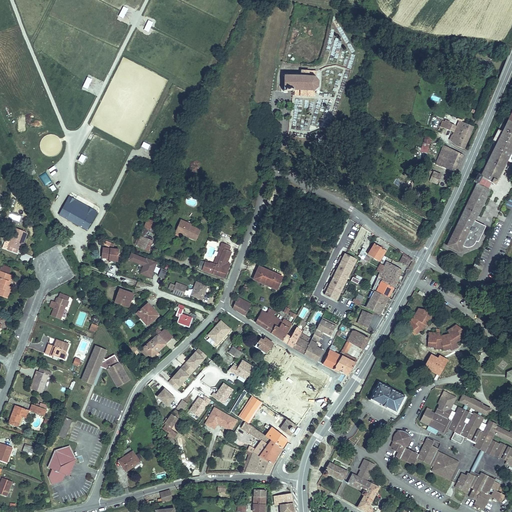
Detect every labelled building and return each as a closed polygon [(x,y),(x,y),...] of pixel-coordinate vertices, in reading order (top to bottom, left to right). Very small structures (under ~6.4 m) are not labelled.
[(299,77),(284,76),(284,82),(283,92),(285,93),(286,90),(292,91),(293,88),(294,88),(294,93),(314,95),(314,92),(314,91),(313,90),(316,86),(317,87),(317,86),(316,85),(317,82),(318,81),(318,80),(317,80),(313,78),(314,72),(300,71),(299,77)] [(511,111),(506,124),(503,130),(505,131),(511,134),(511,111)] [(458,120),(448,115),(443,127),(453,131),(458,120)] [(453,134),(451,139),(456,144),(464,147),(471,130),(464,127),(466,122),(461,120),(457,128),(456,127),(454,132),(456,133),(456,135),(453,134)] [(473,125),(466,122),(464,127),(471,130),(473,125)] [(511,134),(505,131),(503,130),(501,134),(488,162),(482,173),(476,170),(472,181),(477,183),(458,225),(459,225),(453,238),(451,237),(448,246),(458,251),(461,245),(464,246),(465,246),(466,247),(467,247),(468,247),(469,247),(470,246),(471,246),(472,245),(473,245),(474,244),(475,243),(476,242),(478,243),(485,227),(476,224),(507,160),(511,162),(511,159),(511,160),(511,159),(511,134)] [(431,139),(426,136),(422,149),(428,150),(431,139)] [(453,150),(442,145),(438,153),(434,163),(453,170),(460,153),(458,153),(456,152),(453,150)] [(431,173),(432,174),(429,181),(437,184),(441,174),(433,171),(433,172),(432,171),(431,173)] [(80,199),(76,205),(84,209),(87,203),(80,199)] [(84,209),(76,205),(69,217),(89,228),(96,216),(84,209)] [(182,217),(177,228),(183,231),(185,229),(187,231),(186,233),(196,238),(201,228),(191,223),(192,221),(182,217)] [(145,218),(143,223),(148,226),(152,228),(155,222),(145,218)] [(147,229),(144,227),(137,245),(149,251),(154,240),(144,235),(147,229)] [(16,256),(19,249),(23,237),(14,233),(6,253),(16,256)] [(218,262),(214,271),(224,275),(229,260),(225,259),(230,245),(225,243),(224,246),(222,251),(218,262)] [(374,243),(367,253),(379,261),(386,251),(374,243)] [(120,259),(121,248),(106,246),(104,256),(111,256),(112,257),(112,258),(120,259)] [(217,249),(213,260),(218,262),(222,251),(217,249)] [(336,301),(355,258),(339,251),(321,294),(336,301)] [(156,271),(160,261),(151,258),(150,259),(134,252),(132,257),(148,264),(145,272),(155,275),(156,271)] [(206,259),(203,267),(214,271),(218,262),(213,260),(212,262),(206,259)] [(386,274),(385,273),(383,276),(381,279),(393,286),(396,280),(403,268),(391,262),(387,267),(384,266),(381,269),(387,272),(386,274)] [(169,277),(172,269),(165,267),(162,274),(169,277)] [(257,267),(254,277),(263,281),(264,278),(266,279),(266,281),(268,283),(272,284),(273,281),(276,282),(279,274),(257,267)] [(6,289),(8,284),(10,280),(8,279),(10,273),(0,269),(0,293),(7,296),(9,290),(6,289)] [(375,285),(374,288),(388,296),(393,286),(381,279),(383,276),(378,274),(377,278),(378,279),(380,280),(377,286),(375,285)] [(180,280),(177,288),(186,291),(189,283),(180,280)] [(197,281),(191,293),(202,297),(207,284),(197,281)] [(122,288),(117,301),(130,306),(133,298),(131,298),(133,292),(122,288)] [(370,296),(365,306),(368,307),(379,313),(380,310),(388,296),(374,288),(372,288),(368,295),(370,296)] [(356,293),(353,300),(355,301),(356,302),(358,302),(360,303),(361,300),(359,299),(361,295),(356,293)] [(238,295),(234,306),(234,307),(241,311),(246,314),(252,303),(238,295)] [(53,312),(50,320),(60,324),(67,305),(57,301),(55,307),(50,305),(48,311),(53,312)] [(148,301),(139,313),(143,316),(144,314),(151,319),(157,311),(150,306),(151,304),(148,301)] [(182,313),(178,322),(190,327),(194,319),(197,320),(198,316),(191,313),(189,316),(184,313),(185,310),(179,307),(178,311),(182,313)] [(277,335),(284,339),(293,322),(295,317),(298,313),(292,310),(291,311),(292,312),(291,314),(293,315),(290,320),(286,317),(284,320),(275,315),(278,310),(271,307),(268,312),(263,309),(260,313),(266,316),(261,324),(267,327),(277,335)] [(434,312),(419,308),(416,312),(414,315),(413,316),(412,317),(410,318),(401,325),(403,328),(405,327),(406,329),(408,328),(413,334),(419,330),(421,332),(424,329),(427,325),(428,322),(430,319),(432,320),(434,312)] [(367,328),(372,315),(362,311),(357,323),(367,328)] [(266,316),(260,313),(257,320),(259,322),(261,324),(266,316)] [(125,322),(130,328),(134,325),(130,319),(125,322)] [(221,320),(209,333),(218,341),(229,327),(221,320)] [(296,323),(293,322),(284,339),(293,345),(300,332),(298,331),(300,328),(297,326),(296,328),(294,326),(296,323)] [(435,333),(430,332),(428,346),(435,347),(435,349),(443,349),(444,352),(449,348),(450,350),(458,344),(455,340),(461,336),(462,337),(468,332),(456,324),(447,330),(448,330),(449,332),(442,335),(440,335),(440,330),(437,329),(435,333)] [(89,333),(95,335),(97,329),(91,326),(89,333)] [(162,327),(158,331),(167,339),(171,335),(162,327)] [(352,331),(347,341),(351,343),(355,346),(360,349),(362,350),(369,338),(355,330),(352,331)] [(167,339),(158,331),(143,348),(153,358),(165,345),(163,343),(167,339)] [(309,338),(300,332),(293,345),(305,352),(312,337),(310,336),(309,338)] [(320,343),(318,342),(321,336),(320,336),(314,333),(312,337),(305,352),(318,359),(324,349),(318,345),(320,343)] [(256,345),(268,352),(274,344),(264,337),(264,338),(261,337),(256,345)] [(59,354),(62,355),(64,350),(66,351),(69,342),(56,338),(54,343),(49,341),(45,351),(54,354),(55,350),(60,351),(59,354)] [(347,341),(341,351),(344,353),(342,356),(356,362),(357,359),(352,357),(346,354),(351,343),(347,341)] [(135,343),(131,348),(134,352),(139,347),(135,343)] [(130,377),(115,352),(106,357),(103,356),(107,348),(95,344),(82,378),(93,382),(100,364),(103,365),(107,367),(118,384),(130,377)] [(242,351),(233,345),(229,350),(238,356),(242,351)] [(170,381),(176,387),(207,353),(200,347),(197,351),(196,350),(187,360),(188,361),(185,364),(182,368),(181,366),(171,376),(173,378),(170,381)] [(339,354),(331,350),(327,359),(324,364),(335,369),(341,371),(343,371),(349,374),(356,362),(342,356),(344,353),(341,351),(339,354)] [(75,357),(72,364),(78,366),(81,359),(75,357)] [(247,378),(254,365),(242,358),(238,366),(233,363),(229,369),(235,372),(235,371),(239,373),(247,378)] [(299,376),(295,381),(300,385),(316,396),(328,377),(311,369),(300,362),(296,369),(301,372),(299,376)] [(96,383),(103,365),(100,364),(93,382),(96,383)] [(37,373),(32,388),(42,392),(48,374),(50,374),(51,370),(40,366),(38,370),(37,369),(36,373),(37,373)] [(292,372),(287,380),(290,382),(295,381),(299,376),(292,372)] [(280,375),(278,378),(289,385),(290,382),(287,380),(280,375)] [(406,395),(380,382),(372,399),(377,401),(380,402),(385,405),(397,412),(406,395)] [(175,394),(162,385),(158,390),(156,393),(161,397),(170,402),(175,394)] [(316,396),(300,385),(289,402),(288,402),(287,404),(286,404),(281,411),(273,407),(272,409),(287,418),(297,425),(316,396)] [(197,391),(193,388),(187,396),(191,399),(197,391)] [(435,413),(431,411),(431,410),(427,408),(420,421),(445,434),(447,429),(455,433),(451,439),(461,444),(464,438),(476,444),(474,447),(493,457),(494,455),(506,461),(505,464),(511,467),(511,431),(510,431),(510,432),(496,426),(497,425),(489,421),(483,432),(478,429),(483,418),(484,417),(474,412),(468,424),(464,422),(469,412),(459,407),(452,421),(447,418),(451,410),(450,410),(456,398),(444,391),(438,403),(439,404),(435,413)] [(492,409),(482,404),(483,403),(471,397),(471,398),(462,394),(459,402),(488,416),(492,409)] [(189,411),(200,417),(208,402),(196,396),(189,411)] [(170,402),(161,397),(159,400),(167,406),(170,402)] [(211,419),(203,414),(197,422),(212,433),(223,418),(229,423),(233,416),(229,413),(234,407),(220,398),(211,410),(217,414),(211,419)] [(187,403),(182,399),(177,408),(182,411),(187,403)] [(15,403),(11,416),(15,417),(13,422),(19,424),(22,414),(27,416),(30,408),(15,403)] [(34,404),(32,410),(44,414),(46,408),(34,404)] [(162,428),(169,432),(172,427),(182,414),(177,410),(172,414),(162,428)] [(66,418),(59,436),(64,438),(71,421),(66,418)] [(287,418),(281,427),(291,434),(294,429),(297,425),(287,418)] [(255,450),(273,463),(283,447),(266,435),(261,431),(246,421),(242,427),(262,440),(255,450)] [(266,435),(269,430),(264,426),(261,431),(266,435)] [(266,435),(283,447),(289,437),(279,430),(272,426),(269,430),(266,435)] [(281,427),(279,430),(289,437),(291,434),(281,427)] [(174,428),(171,433),(167,440),(172,443),(174,442),(177,437),(174,436),(177,430),(174,428)] [(390,446),(390,447),(396,437),(402,441),(406,433),(405,432),(402,431),(398,430),(396,434),(392,442),(390,446)] [(396,437),(390,447),(398,451),(395,457),(414,466),(417,459),(433,467),(431,471),(450,480),(459,462),(450,457),(437,451),(438,448),(432,445),(434,441),(427,437),(420,454),(406,447),(407,444),(410,437),(409,435),(407,434),(406,433),(402,441),(396,437)] [(0,451),(0,456),(7,460),(13,446),(1,441),(0,443),(0,445),(2,446),(0,452),(0,451)] [(26,443),(23,450),(28,452),(31,445),(26,443)] [(55,450),(48,467),(52,469),(49,476),(52,484),(62,480),(65,474),(68,476),(75,459),(69,444),(55,450)] [(252,452),(244,470),(269,473),(272,464),(273,463),(255,450),(250,448),(249,451),(252,452)] [(133,452),(119,461),(124,467),(124,468),(125,469),(130,465),(132,468),(140,463),(133,452)] [(368,456),(363,466),(365,466),(373,470),(377,461),(368,456)] [(332,458),(325,472),(329,474),(331,471),(346,478),(351,468),(332,458)] [(365,466),(362,473),(370,477),(373,470),(365,466)] [(370,477),(362,473),(356,470),(351,480),(366,488),(364,491),(368,492),(374,479),(370,477)] [(467,475),(462,473),(456,487),(468,493),(471,488),(474,490),(471,498),(476,500),(474,504),(484,508),(490,496),(502,501),(505,495),(497,491),(500,484),(495,481),(496,479),(482,472),(479,478),(468,473),(467,475)] [(1,487),(0,486),(0,493),(6,496),(12,480),(2,476),(1,480),(3,481),(1,487)] [(374,479),(368,492),(362,504),(370,509),(375,511),(376,509),(376,508),(371,506),(383,483),(374,479)] [(169,489),(161,492),(164,502),(172,499),(169,489)] [(254,490),(254,503),(266,504),(267,491),(254,490)] [(274,492),(276,506),(281,506),(280,511),(294,511),(291,490),(274,492)] [(265,511),(266,504),(254,503),(253,511),(256,511),(265,511)]
